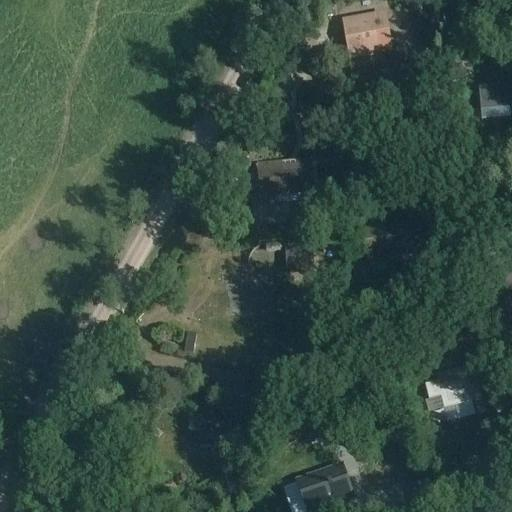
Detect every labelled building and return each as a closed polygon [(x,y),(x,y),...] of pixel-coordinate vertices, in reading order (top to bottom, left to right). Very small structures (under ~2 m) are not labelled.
[(435,45),(451,15),(444,12),(439,23),(432,19),(422,38),(435,45)] [(350,60),(379,54),(378,45),(390,43),(385,17),(343,24),(350,60)] [(442,118),(461,104),(446,84),(427,98),(442,118)] [(511,114),(511,85),(479,89),(481,112),(510,109),(510,115),(511,114)] [(355,140),(363,122),(345,113),(336,131),(355,140)] [(311,161),(299,162),(257,166),(261,206),(274,205),(273,197),(314,193),(311,161)] [(454,202),(458,182),(430,177),(427,197),(454,202)] [(401,231),(399,223),(396,221),(387,222),(385,225),(386,229),(365,232),(370,263),(425,254),(420,227),(401,231)] [(280,244),(266,245),(266,253),(280,252),(280,244)] [(232,303),(271,301),(269,266),(255,267),(256,279),(230,281),(232,303)] [(349,337),(359,297),(339,292),(329,332),(349,337)] [(187,335),(184,353),(192,354),(196,337),(187,335)] [(473,403),(468,381),(439,388),(438,384),(425,387),(429,402),(441,399),(444,411),(473,403)] [(328,417),(320,431),(341,443),(349,429),(328,417)] [(228,450),(230,427),(201,425),(201,419),(190,418),(189,432),(199,432),(198,458),(219,460),(220,449),(228,450)] [(184,462),(185,440),(164,440),(163,462),(184,462)] [(295,511),(343,511),(346,511),(333,479),(290,496),(295,511)]
